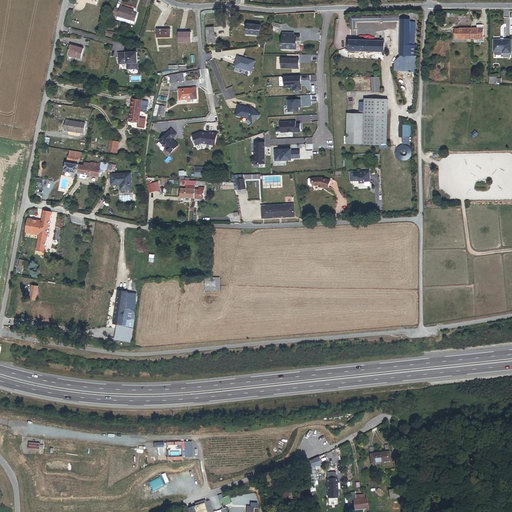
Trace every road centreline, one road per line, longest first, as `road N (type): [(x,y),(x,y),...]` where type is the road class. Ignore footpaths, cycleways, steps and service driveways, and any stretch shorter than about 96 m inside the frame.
road 1 (trunk): [(511,354),(140,391),(0,370)]
road 2 (trunk): [(0,385),(137,403),(511,367)]
road 3 (unclassified): [(66,0),(0,329)]
road 4 (residential): [(420,219),(144,228)]
road 5 (residential): [(389,415),(331,448),(159,511)]
road 6 (unclassified): [(426,6),(420,219)]
road 7 (unclassified): [(196,6),(325,10)]
road 8 (residential): [(325,10),(325,139)]
